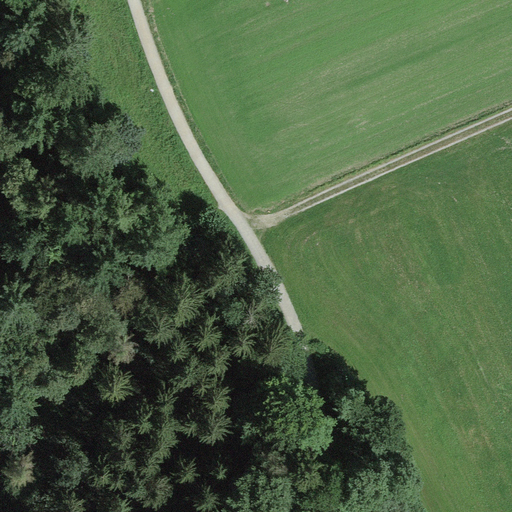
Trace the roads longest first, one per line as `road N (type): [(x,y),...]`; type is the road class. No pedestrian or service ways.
road 1 (track): [(511,116),(237,235)]
road 2 (track): [(340,511),(294,341),(237,235)]
road 3 (track): [(130,0),(173,121),(237,235)]
